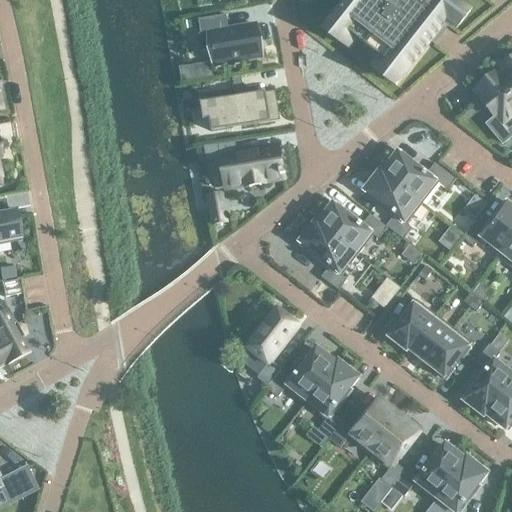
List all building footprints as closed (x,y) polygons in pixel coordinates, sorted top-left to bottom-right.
[(456,0),(346,0),(331,21),(404,76),(430,41),(444,23),(460,3),(456,0)] [(226,15),(198,20),(201,36),(210,35),(214,66),(261,58),(255,25),(228,30),(226,15)] [(511,62),(501,72),(511,85),(511,62)] [(511,134),(510,132),(511,130),(511,85),(501,72),(475,93),(497,117),(488,125),(503,144),(511,135),(511,134)] [(241,76),(233,77),(236,97),(244,96),(241,76)] [(275,91),(200,104),(203,121),(209,120),(211,132),(270,122),(280,121),(275,91)] [(235,142),(203,147),(206,162),(221,160),(226,189),(245,186),(245,189),(265,185),(265,182),(283,179),(282,177),(286,176),(285,170),(281,171),(277,148),(237,154),(235,142)] [(400,154),(383,177),(422,206),(438,184),(447,191),(456,180),(435,164),(426,175),(400,154)] [(394,215),(386,227),(388,228),(403,240),(412,229),(407,225),(422,206),(383,177),(379,174),(365,193),(394,215)] [(497,258),(498,258),(500,255),(511,239),(511,205),(508,202),(486,230),(476,222),(462,239),(473,248),(480,239),(500,254),(497,258)] [(334,205),(319,226),(358,256),(374,236),(379,240),(388,228),(386,227),(385,227),(370,215),(362,226),(334,205)] [(15,208),(6,210),(6,211),(0,212),(0,245),(21,241),(17,221),(18,221),(15,208)] [(342,277),(358,256),(319,226),(314,222),(300,242),(331,266),(321,278),(339,292),(347,280),(342,277)] [(511,239),(500,255),(498,258),(511,269),(511,239)] [(426,266),(419,276),(425,281),(433,271),(426,266)] [(17,280),(1,283),(3,296),(20,293),(17,280)] [(471,293),(463,303),(470,308),(477,298),(471,293)] [(484,303),(477,298),(470,308),(476,313),(484,303)] [(408,351),(435,315),(416,301),(388,338),(407,353),(408,351)] [(257,379),(268,387),(280,372),(282,370),(271,362),(300,326),(277,308),(245,349),(268,366),(257,379)] [(7,313),(0,316),(0,352),(6,364),(28,352),(7,313)] [(408,351),(426,365),(454,329),(435,315),(408,351)] [(472,344),(454,329),(426,365),(445,379),(472,344)] [(487,414),(487,415),(511,381),(511,370),(497,359),(500,354),(489,345),(475,363),(486,371),(464,400),(485,416),(487,414)] [(285,389),(305,405),(335,365),(316,350),(291,381),(280,372),(268,387),(266,390),(277,398),(285,389)] [(317,431),(329,440),(343,423),(331,414),(357,379),(337,364),(336,365),(335,365),(305,405),(326,420),(317,431)] [(511,381),(487,415),(507,429),(511,422),(511,381)] [(348,439),(368,455),(398,415),(378,400),(354,431),(343,423),(329,440),(340,449),(348,439)] [(384,499),(392,489),(406,472),(395,464),(419,432),(398,415),(368,455),(389,471),(381,480),(373,490),(384,499)] [(413,485),(434,501),(467,460),(466,460),(465,462),(445,447),(417,480),(406,472),(392,489),(404,498),(413,485)] [(458,511),(486,475),(467,460),(434,501),(448,511),(458,511)]
